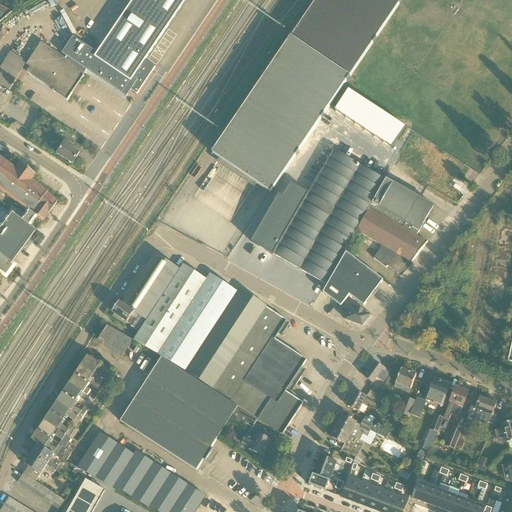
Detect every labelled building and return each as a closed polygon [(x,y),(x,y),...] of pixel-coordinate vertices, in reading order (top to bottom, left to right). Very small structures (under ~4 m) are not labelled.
[(137,94),(155,67),(145,60),(185,0),(133,0),(98,53),(73,37),(62,54),(67,57),(66,59),(42,42),(26,65),(30,67),(27,72),(53,90),(52,91),(67,101),(84,76),(83,75),(85,73),(86,74),(86,73),(86,72),(87,71),(127,97),(128,95),(127,94),(130,90),(137,94)] [(316,0),(291,37),(212,154),(271,194),(350,77),(402,0),(316,0)] [(0,5),(0,20),(2,21),(13,12),(0,5)] [(348,92),(333,114),(391,152),(406,130),(348,92)] [(76,141),(75,141),(64,133),(60,138),(65,142),(57,154),(73,164),(80,153),(79,152),(71,147),(76,141)] [(370,209),(427,243),(428,242),(417,236),(420,231),(423,226),(431,212),(434,207),(387,180),(386,181),(334,150),(309,193),(295,186),(295,185),(291,183),(283,197),(279,194),(251,243),(255,245),(273,255),(300,270),(293,282),(301,286),(302,284),(316,291),(308,305),(313,308),(321,294),(320,294),(357,230),(358,230),(370,209)] [(26,210),(36,218),(42,222),(56,203),(45,195),(46,194),(29,182),(34,175),(19,164),(15,171),(0,160),(0,190),(16,203),(26,210)] [(357,231),(366,237),(364,239),(357,234),(355,239),(378,253),(379,253),(374,259),(386,268),(388,266),(401,276),(400,276),(401,277),(427,243),(370,209),(358,230),(357,231)] [(0,276),(11,261),(21,248),(0,232),(0,276)] [(375,291),(383,281),(346,253),(323,293),(341,306),(350,295),(364,306),(372,295),(374,297),(377,292),(375,291)] [(147,321),(180,270),(156,254),(146,269),(142,266),(122,297),(126,300),(123,304),(122,304),(147,321)] [(158,354),(207,280),(183,265),(180,270),(147,321),(139,332),(134,341),(158,354)] [(207,280),(158,354),(157,355),(185,371),(237,292),(210,274),(207,280)] [(266,308),(267,307),(241,289),(187,372),(238,407),(237,407),(258,419),(282,436),(303,404),(286,392),(307,360),(275,340),(287,321),(266,308)] [(119,302),(112,313),(132,326),(139,315),(134,312),(122,304),(123,304),(119,302)] [(363,326),(371,316),(371,315),(363,313),(364,310),(345,303),(342,311),(348,313),(346,320),(362,326),(363,326)] [(125,355),(132,341),(107,326),(98,340),(125,355)] [(112,372),(99,364),(99,363),(98,362),(98,363),(93,359),(91,358),(88,356),(88,357),(88,356),(82,366),(107,382),(110,377),(112,373),(112,372)] [(210,450),(231,417),(237,407),(235,406),(185,373),(162,358),(121,422),(196,471),(204,458),(207,460),(212,452),(210,450)] [(383,383),(388,376),(390,373),(384,368),(383,368),(376,363),(365,377),(373,383),(377,378),(383,383)] [(103,388),(107,382),(82,366),(76,375),(90,384),(92,380),(103,387),(103,388)] [(401,369),(394,387),(409,393),(416,375),(401,369)] [(90,406),(100,413),(113,392),(112,392),(114,389),(111,387),(119,377),(112,372),(112,373),(110,377),(107,382),(103,388),(103,387),(99,394),(96,398),(94,401),(91,405),(90,406)] [(87,388),(90,384),(76,375),(69,384),(94,401),(96,398),(90,393),(91,391),(87,388)] [(426,399),(442,406),(450,386),(434,379),(426,399)] [(91,405),(94,401),(69,384),(63,393),(77,403),(80,399),(87,403),(88,403),(91,405)] [(449,405),(444,418),(443,419),(449,421),(454,407),(462,409),(468,393),(456,388),(449,405)] [(364,401),(366,397),(355,391),(350,400),(347,404),(348,405),(347,406),(358,412),(364,401)] [(75,407),(77,403),(63,393),(57,402),(82,419),(85,414),(88,409),(84,407),(81,411),(75,407)] [(475,400),(467,418),(486,426),(488,423),(494,425),(502,418),(503,414),(494,410),(497,404),(480,397),(478,401),(475,400)] [(406,398),(399,414),(408,417),(415,401),(406,398)] [(426,402),(417,399),(411,415),(419,419),(426,402)] [(79,424),(82,419),(57,402),(51,412),(65,421),(68,417),(73,421),(70,425),(72,426),(76,428),(78,424),(79,424)] [(237,407),(231,417),(245,424),(253,428),(258,419),(237,407)] [(62,425),(65,421),(51,412),(45,421),(69,438),(76,428),(72,426),(69,430),(62,425)] [(438,433),(443,419),(444,418),(436,415),(430,430),(438,433)] [(364,420),(361,426),(356,423),(342,416),(336,429),(364,443),(370,447),(370,446),(369,445),(372,439),(368,437),(371,431),(393,442),(396,436),(374,425),(374,424),(364,420)] [(72,440),(69,438),(45,421),(39,431),(53,440),(55,436),(62,441),(60,445),(63,447),(66,449),(72,440)] [(502,430),(495,431),(497,440),(506,438),(507,443),(507,442),(509,442),(511,441),(511,422),(507,423),(505,424),(504,424),(505,429),(502,430)] [(454,423),(445,446),(454,450),(463,427),(454,423)] [(336,429),(331,437),(347,446),(344,451),(356,457),(357,457),(364,443),(336,429)] [(50,444),(53,440),(39,431),(32,440),(39,445),(39,444),(54,454),(54,455),(57,457),(63,447),(60,445),(57,449),(50,444)] [(135,456),(101,433),(78,468),(113,488),(115,486),(135,456)] [(247,434),(242,444),(250,448),(249,449),(263,457),(271,440),(257,433),(255,438),(247,434)] [(50,461),(54,455),(54,454),(39,444),(39,445),(32,454),(56,470),(58,467),(52,462),(50,461)] [(72,453),(66,449),(63,447),(57,457),(66,463),(72,453)] [(420,450),(417,457),(423,460),(426,453),(420,450)] [(132,497),(154,463),(137,452),(135,456),(115,486),(132,497)] [(53,474),(56,470),(32,454),(25,465),(28,467),(24,474),(29,477),(34,481),(35,481),(40,475),(44,469),(46,470),(47,470),(53,474)] [(317,466),(333,472),(337,463),(331,460),(328,459),(320,456),(319,458),(318,461),(317,466)] [(481,457),(478,465),(487,469),(488,469),(491,461),(481,457)] [(194,511),(205,496),(180,480),(154,463),(132,497),(149,508),(150,506),(158,511),(194,511)] [(475,473),(484,476),(487,469),(478,465),(475,473)] [(313,475),(313,476),(330,482),(333,472),(317,466),(316,467),(316,468),(315,471),(313,475)] [(76,468),(73,473),(80,477),(83,472),(76,468)] [(23,486),(29,477),(24,474),(18,483),(23,486)] [(309,486),(326,492),(326,491),(330,482),(313,476),(312,478),(311,480),(309,486)] [(34,481),(29,477),(23,486),(28,490),(34,481)] [(349,478),(341,498),(353,502),(361,482),(349,478)] [(92,511),(105,491),(86,480),(67,511),(92,511)] [(33,493),(39,484),(35,481),(34,481),(28,490),(33,493)] [(361,482),(353,502),(365,507),(373,487),(361,482)] [(413,497),(412,499),(422,503),(428,486),(418,482),(413,497)] [(45,488),(39,484),(33,493),(38,497),(45,488)] [(428,486),(422,503),(432,506),(438,489),(428,486)] [(373,487),(365,507),(377,511),(385,491),(373,487)] [(44,500),(50,491),(45,488),(38,497),(44,500)] [(438,489),(432,506),(441,510),(448,493),(438,489)] [(55,495),(50,491),(44,500),(49,504),(55,495)] [(385,491),(377,511),(378,511),(390,511),(396,496),(385,491)] [(507,492),(503,504),(511,507),(511,493),(507,491),(507,492)] [(64,493),(60,498),(65,501),(69,496),(64,493)] [(448,493),(441,510),(447,511),(451,511),(457,497),(448,493)] [(55,495),(49,504),(54,507),(60,498),(55,495)] [(396,496),(390,511),(404,511),(409,500),(396,496)] [(9,497),(3,506),(9,510),(15,501),(9,497)] [(457,497),(451,511),(462,511),(467,500),(457,497)] [(65,501),(60,498),(54,507),(59,511),(65,501)] [(467,500),(462,511),(473,511),(476,504),(467,500)] [(15,501),(9,510),(12,511),(14,511),(20,504),(15,501)]
